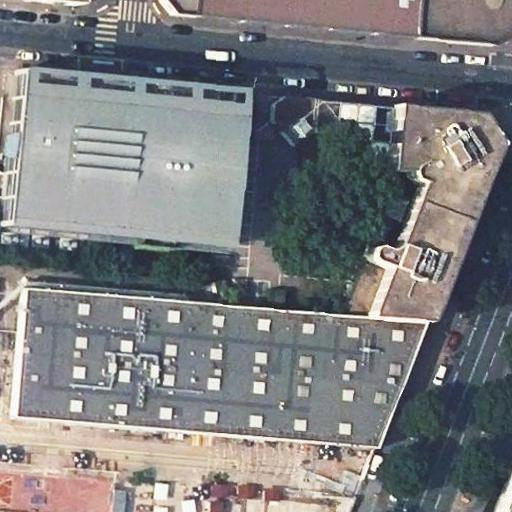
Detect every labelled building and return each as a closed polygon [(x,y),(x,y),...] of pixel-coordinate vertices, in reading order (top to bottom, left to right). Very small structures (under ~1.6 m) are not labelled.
[(511,0),(159,0),(159,1),(171,15),(381,35),(491,46),(511,36),(511,0)] [(142,83),(13,70),(6,140),(4,139),(3,155),(5,155),(4,173),(3,185),(2,196),(0,215),(0,226),(130,240),(130,248),(162,250),(162,243),(223,249),(233,131),(234,117),(187,112),(189,87),(142,83)] [(481,115),(280,96),(272,105),(269,121),(281,135),(292,147),(309,134),(337,137),(353,156),(385,195),(404,203),(397,222),(376,214),(333,315),(422,323),(494,137),(481,115)] [(278,289),(265,289),(264,304),(277,305),(278,289)] [(511,511),(511,461),(492,511),(511,511)]
